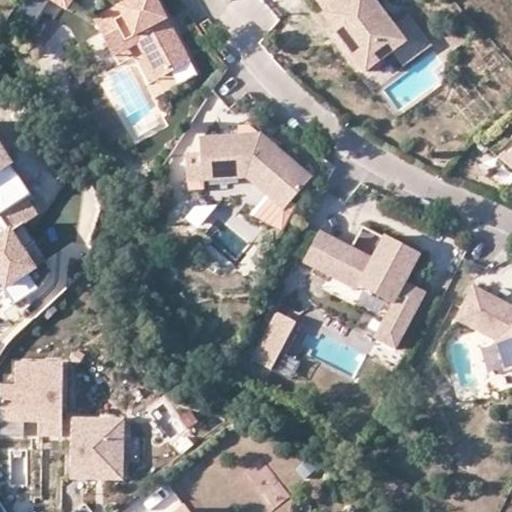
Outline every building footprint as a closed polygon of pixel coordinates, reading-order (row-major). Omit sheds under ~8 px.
[(52,6),(42,0),(26,0),(18,14),(39,27),(52,6)] [(143,31),(165,74),(192,61),(160,0),(141,0),(134,4),(132,0),(128,0),(96,17),(111,47),(143,31)] [(313,0),(326,15),(343,0),(313,0)] [(396,25),(375,0),(343,0),(326,15),(324,16),(370,72),(396,51),(408,40),(396,25)] [(410,14),(396,25),(408,40),(396,51),(407,64),(433,43),(410,14)] [(455,21),(444,30),(459,49),(471,40),(455,21)] [(143,31),(111,47),(115,54),(139,41),(158,78),(165,74),(143,31)] [(313,178),(263,134),(258,139),(249,140),(248,135),(202,137),(203,152),(189,153),(191,189),(206,188),(205,178),(248,176),(286,209),(313,178)] [(35,194),(0,142),(0,270),(10,285),(6,287),(17,304),(41,288),(32,272),(38,268),(26,250),(39,242),(27,225),(40,216),(28,199),(35,194)] [(386,321),(378,338),(398,348),(427,292),(407,282),(422,253),(387,234),(385,237),(374,259),(353,248),(322,231),(306,262),(332,275),(338,263),(365,276),(360,285),(395,303),(386,321)] [(338,263),(332,275),(358,289),(360,285),(365,276),(338,263)] [(511,303),(475,284),(457,318),(498,338),(508,371),(511,369),(511,308),(509,307),(511,303)] [(299,325),(280,315),(255,363),(274,373),(299,325)] [(280,373),(294,379),(301,365),(287,358),(280,373)] [(62,437),(65,367),(18,365),(17,388),(1,388),(0,419),(0,420),(39,422),(38,436),(62,437)] [(124,423),(73,421),(71,480),(96,481),(96,477),(122,478),(124,423)]
